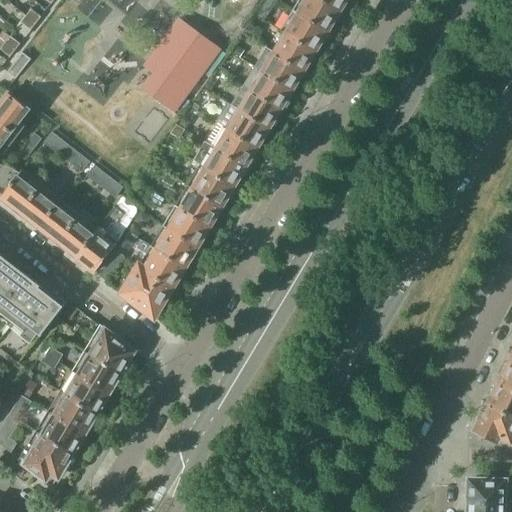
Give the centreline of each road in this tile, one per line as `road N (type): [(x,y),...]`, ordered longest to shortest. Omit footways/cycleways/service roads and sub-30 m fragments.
road 1 (tertiary): [(466,0),(178,511)]
road 2 (tertiary): [(259,511),(511,98)]
road 3 (residential): [(405,0),(193,365)]
road 4 (residential): [(193,365),(0,226)]
road 5 (residential): [(424,442),(511,272)]
road 6 (residential): [(97,511),(193,365)]
